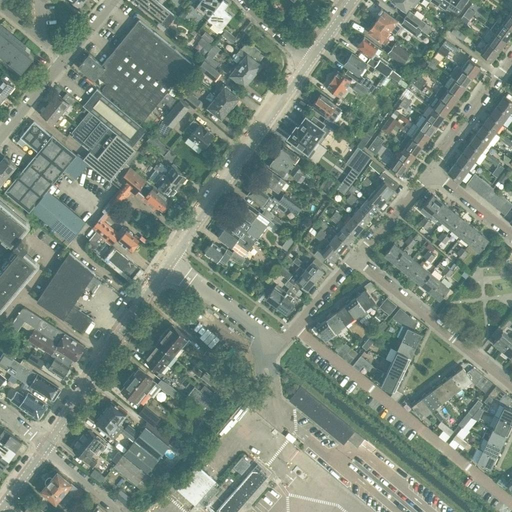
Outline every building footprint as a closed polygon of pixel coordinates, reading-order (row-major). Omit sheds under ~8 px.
[(174,13),(157,0),(134,0),(165,24),(174,13)] [(208,18),(222,0),(221,0),(220,2),(217,0),(200,0),(194,8),(207,18),(208,18)] [(231,15),(223,9),(228,3),(223,0),(222,0),(208,18),(221,29),(231,15)] [(412,0),(391,0),(399,6),(400,9),(405,12),(412,0)] [(445,0),(431,0),(438,5),(455,17),(460,10),(449,2),(445,0)] [(472,16),(475,12),(468,7),(466,11),(472,16)] [(390,31),(398,20),(383,10),(380,14),(379,15),(377,15),(376,17),(376,19),(375,20),(390,31)] [(432,27),(409,10),(404,17),(427,34),(432,27)] [(469,19),(472,16),(466,11),(463,15),(469,19)] [(511,29),(511,14),(509,13),(503,22),(502,22),(511,29)] [(89,54),(78,67),(95,80),(99,75),(107,82),(102,88),(103,88),(110,94),(142,121),(191,62),(153,31),(139,19),(126,34),(120,42),(102,64),(89,54)] [(421,30),(404,19),(401,24),(417,36),(421,30)] [(506,40),(511,32),(511,29),(502,22),(503,22),(498,19),(490,29),(495,32),(506,40)] [(385,37),(390,31),(375,20),(374,22),(373,22),(371,24),(371,25),(370,27),(367,31),(385,44),(388,39),(385,37)] [(34,55),(0,26),(0,51),(22,70),(34,55)] [(172,37),(176,33),(167,26),(164,31),(172,37)] [(462,40),(466,35),(454,27),(451,32),(462,40)] [(232,43),(236,38),(225,29),(222,34),(232,43)] [(499,50),(506,40),(495,32),(488,42),(499,50)] [(373,53),(378,46),(364,36),(363,37),(361,38),(359,40),(360,42),(356,47),(370,57),(367,61),(374,66),(387,76),(388,74),(398,81),(402,76),(379,60),(377,62),(372,58),(375,54),(373,53)] [(457,48),(445,39),(442,44),(453,53),(457,48)] [(261,65),(258,62),(256,61),(260,56),(262,57),(265,54),(248,40),(241,48),(236,53),(243,58),(239,64),(253,75),(255,75),(258,71),(258,69),(261,65)] [(492,60),(499,50),(488,42),(481,52),(492,60)] [(407,57),(409,54),(395,43),(388,53),(405,65),(410,58),(407,57)] [(218,63),(208,54),(204,59),(215,67),(218,63)] [(360,75),(366,67),(372,71),(374,68),(374,67),(374,66),(367,61),(366,64),(352,54),(348,58),(346,58),(344,61),(344,63),(344,64),(349,68),(345,73),(362,85),(366,79),(360,75)] [(441,62),(433,56),(430,60),(438,65),(441,62)] [(472,76),(480,66),(469,58),(462,68),(461,68),(472,76)] [(220,73),(204,60),(198,67),(214,80),(220,73)] [(435,69),(438,65),(430,60),(428,64),(435,69)] [(253,75),(239,64),(235,69),(232,66),(227,72),(244,86),(248,81),(250,81),(253,78),(252,76),(253,75)] [(466,86),(472,76),(461,68),(462,68),(456,64),(449,74),(451,76),(466,86)] [(344,89),(351,80),(338,70),(326,86),(340,97),(345,90),(344,89)] [(0,89),(6,95),(14,85),(3,76),(0,79),(0,89)] [(426,81),(419,76),(417,80),(424,85),(426,81)] [(444,86),(458,96),(466,86),(451,76),(444,86)] [(424,85),(417,80),(414,84),(421,88),(424,85)] [(366,89),(361,85),(356,82),(352,88),(361,95),(366,89)] [(238,97),(230,91),(230,88),(226,84),(216,96),(229,108),(233,103),(235,104),(238,101),(237,99),(238,97)] [(440,97),(451,106),(458,96),(444,86),(442,84),(435,94),(440,97)] [(200,101),(182,86),(176,93),(195,108),(200,101)] [(83,105),(93,114),(101,121),(116,134),(132,147),(146,130),(107,97),(100,91),(97,88),(83,105)] [(206,97),(211,102),(206,108),(210,112),(213,111),(221,118),(222,116),(224,117),(227,114),(226,112),(229,108),(216,96),(210,92),(206,97)] [(71,104),(75,100),(66,93),(62,97),(57,93),(49,102),(61,113),(69,103),(71,104)] [(320,94),(311,106),(326,117),(322,122),(336,131),(340,126),(333,121),(341,109),(320,94)] [(509,113),(511,108),(511,100),(504,95),(497,105),(509,113)] [(412,101),(405,96),(402,99),(409,104),(412,101)] [(444,115),(451,106),(440,97),(433,107),(444,115)] [(164,155),(181,134),(172,127),(189,107),(180,99),(163,119),(146,140),(164,155)] [(409,104),(402,99),(400,103),(406,108),(409,104)] [(53,123),(61,113),(49,102),(40,112),(53,123)] [(502,123),(509,113),(497,105),(490,114),(502,123)] [(437,125),(444,115),(433,107),(426,117),(437,125)] [(82,119),(72,132),(74,134),(72,136),(82,144),(101,121),(93,114),(86,123),(82,119)] [(495,132),(502,123),(490,114),(483,124),(495,132)] [(301,126),(299,129),(315,141),(320,135),(324,138),(329,131),(323,126),(325,124),(313,115),(309,120),(305,117),(300,125),(301,126)] [(395,124),(398,120),(391,115),(388,119),(395,124)] [(430,135),(437,125),(426,117),(419,127),(430,135)] [(208,141),(213,135),(209,132),(210,130),(205,126),(204,127),(199,123),(194,119),(188,125),(194,130),(189,135),(190,136),(189,138),(193,142),(194,140),(203,147),(204,146),(206,147),(210,142),(208,141)] [(381,129),(388,134),(395,124),(388,119),(381,129)] [(38,152),(52,134),(48,131),(47,132),(33,121),(20,137),(38,152)] [(101,121),(82,144),(90,151),(97,157),(116,134),(101,121)] [(488,142),(495,132),(483,124),(476,133),(488,142)] [(293,141),(289,146),(302,156),(304,154),(310,158),(315,151),(310,148),(315,141),(299,129),(296,126),(290,135),(295,139),(293,141)] [(370,126),(356,146),(362,149),(375,130),(370,126)] [(423,145),(430,135),(419,127),(411,136),(423,145)] [(481,151),(485,146),(488,148),(491,144),(488,142),(476,133),(469,142),(481,151)] [(504,142),(507,138),(501,133),(498,138),(504,142)] [(22,171),(4,192),(29,212),(76,155),(52,134),(38,152),(22,171)] [(97,157),(91,164),(111,180),(125,163),(136,150),(132,147),(116,134),(97,157)] [(384,140),(377,135),(374,139),(381,143),(384,140)] [(423,145),(411,136),(404,146),(416,155),(423,145)] [(381,143),(374,139),(372,143),(378,147),(381,143)] [(474,160),(481,151),(469,142),(462,152),(474,160)] [(299,157),(283,145),(276,155),(300,172),(303,168),(297,163),(295,166),(291,164),(292,162),(294,163),(299,157)] [(409,164),(416,155),(404,146),(397,156),(409,164)] [(467,170),(474,160),(462,152),(455,161),(467,170)] [(491,161),(493,157),(487,153),(485,157),(491,161)] [(77,155),(65,170),(76,180),(89,164),(78,154),(77,155)] [(304,176),(300,172),(276,155),(268,166),(282,176),(288,167),(292,170),(290,172),(296,177),(295,178),(300,182),(304,176)] [(16,166),(4,156),(0,160),(0,170),(7,176),(16,166)] [(401,174),(409,164),(397,156),(390,166),(401,174)] [(497,165),(500,161),(493,157),(491,161),(497,165)] [(372,160),(369,165),(380,174),(375,180),(380,183),(376,188),(387,198),(395,189),(394,188),(398,184),(383,172),(385,169),(372,160)] [(186,176),(172,165),(168,169),(159,161),(155,166),(178,185),(181,181),(183,182),(187,178),(185,177),(186,176)] [(460,180),(467,170),(455,161),(448,172),(460,180)] [(120,188),(109,202),(114,207),(115,206),(116,207),(117,205),(126,194),(121,189),(124,185),(132,192),(134,194),(137,190),(145,197),(144,199),(148,202),(146,204),(153,210),(156,206),(163,211),(166,207),(168,208),(170,208),(171,207),(171,205),(171,204),(170,202),(171,201),(164,195),(158,190),(154,186),(146,180),(130,167),(125,163),(111,180),(115,184),(120,188)] [(175,189),(178,185),(155,166),(153,168),(156,170),(150,177),(171,194),(173,195),(177,190),(175,189)] [(278,192),(286,181),(279,176),(279,177),(267,168),(267,167),(259,178),(260,179),(260,178),(271,187),(278,192)] [(503,182),(507,177),(503,173),(498,179),(503,182)] [(472,187),(479,177),(475,174),(467,183),(472,187)] [(476,191),(484,181),(479,177),(472,187),(476,191)] [(364,178),(361,181),(367,186),(370,183),(364,178)] [(481,195),(489,185),(484,181),(476,191),(481,195)] [(47,190),(31,210),(70,242),(86,223),(78,216),(51,194),(56,187),(53,184),(47,190)] [(287,207),(279,201),(274,197),(273,198),(254,185),(247,195),(262,205),(261,207),(265,210),(262,214),(265,216),(270,220),(271,219),(275,221),(279,225),(282,221),(275,215),(275,214),(272,212),(277,207),(284,212),(287,207)] [(486,199),(494,189),(489,185),(481,195),(486,199)] [(376,188),(368,197),(379,207),(387,198),(376,188)] [(490,203),(498,193),(494,189),(486,199),(490,203)] [(351,193),(348,196),(354,201),(357,198),(351,193)] [(495,206),(503,197),(498,193),(490,203),(495,206)] [(301,206),(285,194),(279,201),(287,207),(296,213),(301,206)] [(432,213),(442,202),(433,194),(423,206),(432,213)] [(348,197),(346,199),(352,204),(354,201),(348,196),(348,197)] [(368,197),(360,206),(371,216),(379,207),(368,197)] [(500,210),(508,201),(503,197),(495,206),(500,210)] [(262,214),(245,201),(242,201),(239,205),(240,208),(236,213),(248,222),(242,231),(255,241),(256,238),(257,239),(267,225),(275,221),(271,219),(270,220),(265,216),(262,214)] [(505,214),(511,206),(511,205),(511,204),(508,201),(500,210),(505,214)] [(109,202),(102,210),(105,212),(107,214),(109,212),(110,213),(114,207),(109,202)] [(445,216),(451,209),(442,202),(432,213),(442,221),(445,216)] [(27,226),(16,216),(0,203),(0,234),(11,244),(20,233),(27,226)] [(352,215),(363,225),(371,216),(360,206),(352,215)] [(451,228),(461,217),(451,209),(445,216),(442,221),(451,228)] [(336,211),(333,214),(338,219),(341,216),(336,211)] [(333,214),(330,217),(336,222),(338,219),(333,214)] [(352,215),(344,224),(356,234),(363,225),(352,215)] [(423,226),(428,220),(424,217),(419,223),(423,226)] [(460,236),(470,224),(461,217),(451,228),(460,236)] [(112,232),(98,220),(92,228),(105,239),(112,232)] [(426,228),(431,222),(428,220),(423,226),(426,228)] [(344,224),(336,233),(348,243),(356,234),(344,224)] [(470,244),(479,232),(470,224),(460,236),(470,244)] [(242,231),(239,235),(225,226),(217,237),(231,247),(243,256),(246,256),(248,253),(248,251),(255,241),(242,231)] [(320,229),(317,232),(323,237),(325,234),(320,229)] [(138,243),(140,241),(132,235),(132,233),(130,231),(128,231),(126,230),(121,236),(119,235),(116,239),(131,251),(135,247),(137,246),(138,245),(138,243)] [(92,245),(100,236),(96,232),(88,241),(92,245)] [(317,232),(314,235),(320,240),(323,237),(317,232)] [(441,241),(446,235),(443,232),(438,238),(441,241)] [(479,251),(488,239),(479,232),(470,244),(479,251)] [(336,233),(328,242),(340,252),(348,243),(336,233)] [(11,257),(0,269),(0,307),(36,264),(23,253),(24,251),(28,246),(23,242),(26,238),(22,235),(14,245),(13,246),(17,249),(11,257)] [(408,244),(412,238),(409,235),(404,241),(408,244)] [(444,243),(449,237),(446,235),(441,241),(444,243)] [(411,246),(416,241),(412,238),(408,244),(411,246)] [(249,261),(233,250),(231,252),(226,248),(225,249),(221,246),(219,247),(212,242),(204,253),(217,261),(218,259),(224,263),(230,255),(241,263),(242,261),(247,265),(249,261)] [(318,249),(314,254),(322,261),(326,256),(332,261),(340,252),(328,242),(322,250),(320,249),(318,249)] [(393,261),(403,250),(393,242),(384,254),(393,261)] [(140,268),(113,245),(110,250),(113,252),(108,258),(118,266),(119,268),(121,270),(123,270),(131,277),(140,268)] [(459,255),(464,249),(461,247),(456,253),(459,255)] [(463,258),(468,252),(464,249),(459,255),(463,258)] [(402,269),(412,257),(403,250),(393,261),(402,269)] [(426,259),(431,253),(428,250),(423,256),(426,259)] [(92,318),(72,305),(94,273),(69,252),(37,300),(83,332),(92,318)] [(430,261),(434,256),(431,253),(426,259),(430,261)] [(296,257),(293,261),(298,265),(301,261),(296,257)] [(412,277),(421,265),(412,257),(402,269),(412,277)] [(312,261),(304,270),(315,280),(323,270),(312,261)] [(281,265),(277,270),(288,280),(293,284),(296,280),(307,289),(315,280),(304,270),(299,266),(292,275),(281,265)] [(421,284),(431,273),(421,265),(412,277),(421,284)] [(430,292),(440,280),(431,273),(421,284),(430,292)] [(288,280),(284,284),(289,288),(289,289),(293,284),(288,280)] [(440,300),(449,288),(440,280),(430,292),(440,300)] [(273,288),(266,298),(276,305),(286,292),(282,289),(276,284),(273,288)] [(286,292),(276,305),(286,312),(294,302),(290,300),(295,294),(295,293),(298,289),(293,284),(289,289),(289,288),(286,292)] [(375,301),(366,289),(360,294),(358,292),(355,295),(356,296),(356,297),(365,309),(375,301)] [(356,297),(350,301),(348,299),(345,302),(346,304),(355,316),(358,320),(368,313),(365,309),(356,297)] [(384,310),(391,301),(386,297),(379,306),(384,310)] [(389,314),(396,305),(391,301),(384,310),(389,314)] [(355,316),(346,304),(340,308),(338,307),(335,310),(336,311),(336,312),(345,324),(355,316)] [(75,361),(85,346),(25,307),(22,308),(17,316),(35,327),(32,331),(31,331),(30,332),(31,333),(28,338),(51,354),(55,357),(60,350),(75,360),(75,361)] [(397,321),(404,312),(399,308),(392,317),(397,321)] [(345,324),(336,312),(330,316),(328,315),(325,317),(326,319),(335,331),(345,324)] [(402,325),(409,316),(404,312),(397,321),(401,325),(402,325)] [(334,332),(335,331),(326,319),(320,324),(318,322),(315,325),(316,326),(316,327),(325,339),(330,335),(333,339),(337,336),(334,332)] [(381,331),(386,325),(382,321),(377,328),(381,331)] [(187,337),(173,325),(170,328),(168,326),(163,332),(180,346),(187,337)] [(415,346),(418,340),(421,334),(402,325),(401,325),(396,336),(401,339),(415,346)] [(376,337),(381,331),(377,328),(372,334),(376,337)] [(502,350),(511,338),(502,331),(493,342),(502,350)] [(180,346),(163,332),(159,338),(161,339),(158,342),(173,354),(180,346)] [(371,344),(376,337),(372,334),(367,340),(371,344)] [(511,357),(511,356),(511,338),(502,350),(511,357)] [(410,356),(415,346),(401,339),(396,350),(410,356)] [(366,350),(371,344),(367,340),(361,346),(366,350)] [(177,358),(173,354),(158,342),(156,345),(154,344),(149,349),(166,363),(170,366),(177,358)] [(343,358),(348,352),(351,348),(345,343),(336,353),(343,358)] [(357,353),(351,348),(348,352),(354,357),(357,353)] [(166,363),(149,349),(145,355),(147,356),(144,360),(159,372),(166,363)] [(405,368),(410,356),(396,350),(391,361),(405,368)] [(58,387),(31,369),(3,351),(0,356),(0,366),(11,373),(17,377),(28,384),(51,399),(58,387)] [(214,357),(206,351),(202,355),(210,362),(214,357)] [(349,363),(354,357),(348,352),(343,358),(349,363)] [(39,368),(43,361),(31,353),(27,360),(39,368)] [(363,365),(367,360),(360,355),(352,366),(358,371),(363,365)] [(69,367),(68,366),(55,358),(51,364),(48,362),(45,366),(63,378),(66,372),(67,372),(69,369),(69,368),(69,367)] [(373,365),(367,360),(363,365),(369,370),(373,365)] [(400,379),(405,368),(391,361),(386,373),(400,379)] [(202,372),(194,365),(191,369),(198,376),(202,372)] [(475,384),(482,375),(473,367),(466,372),(462,367),(456,372),(454,370),(451,373),(452,374),(452,375),(461,387),(471,379),(475,384)] [(161,379),(158,383),(138,368),(135,372),(133,371),(128,377),(145,391),(151,395),(159,386),(168,393),(169,392),(173,396),(177,391),(168,383),(161,379)] [(198,376),(191,369),(188,373),(196,379),(198,376)] [(215,379),(206,371),(201,376),(211,384),(215,379)] [(14,382),(17,377),(11,373),(8,378),(14,382)] [(394,391),(400,379),(386,373),(380,384),(394,391)] [(461,387),(452,375),(446,379),(444,377),(441,380),(442,382),(451,394),(461,387)] [(480,388),(487,379),(482,375),(475,384),(480,388)] [(137,402),(145,391),(128,377),(123,383),(124,385),(121,389),(137,402)] [(485,392),(492,383),(487,379),(480,388),(485,392)] [(451,394),(442,382),(436,387),(434,385),(431,388),(432,389),(432,390),(441,402),(451,394)] [(493,399),(501,389),(495,385),(488,395),(493,399)] [(214,402),(207,396),(194,386),(185,397),(205,413),(214,402)] [(365,438),(300,386),(289,400),(343,443),(346,439),(357,448),(365,438)] [(498,403),(506,393),(501,389),(493,399),(498,403)] [(441,402),(432,390),(426,394),(424,392),(421,395),(422,397),(431,409),(441,402)] [(38,418),(47,404),(28,392),(25,397),(16,391),(10,399),(38,418)] [(511,423),(511,422),(511,409),(511,407),(511,398),(506,393),(498,403),(503,405),(498,416),(511,423)] [(431,409),(422,397),(416,402),(414,400),(411,403),(412,404),(412,405),(421,417),(431,409)] [(477,409),(482,403),(478,399),(473,405),(477,409)] [(117,423),(127,412),(118,405),(117,406),(111,401),(107,405),(106,404),(101,410),(117,423)] [(160,418),(144,405),(138,413),(153,426),(160,418)] [(477,409),(473,405),(468,412),(472,415),(477,409)] [(108,435),(117,423),(101,410),(96,416),(98,417),(95,421),(101,426),(99,427),(108,435)] [(467,421),(472,415),(468,412),(463,418),(467,421)] [(507,434),(511,423),(498,416),(493,428),(507,434)] [(462,428),(467,421),(463,418),(458,424),(462,428)] [(447,425),(441,420),(437,425),(443,430),(447,425)] [(147,421),(143,426),(145,427),(149,430),(156,437),(161,441),(167,445),(171,440),(153,426),(147,421)] [(453,430),(447,425),(443,430),(449,435),(453,430)] [(149,430),(145,427),(139,434),(149,442),(152,442),(156,437),(149,430)] [(501,446),(507,434),(493,428),(490,434),(484,431),(482,436),(487,439),(501,446)] [(21,442),(4,429),(0,434),(0,433),(0,439),(15,450),(21,442)] [(105,442),(95,434),(95,435),(88,429),(84,433),(83,432),(79,437),(81,438),(80,439),(92,448),(96,443),(101,446),(105,442)] [(462,438),(456,433),(452,438),(459,443),(462,438)] [(146,472),(168,446),(167,445),(161,441),(156,437),(152,442),(149,442),(139,434),(123,453),(146,472)] [(469,443),(462,438),(459,443),(465,448),(469,443)] [(15,450),(0,439),(0,453),(8,460),(15,450)] [(95,450),(92,448),(80,439),(79,440),(78,439),(74,443),(76,444),(72,448),(79,454),(79,455),(93,466),(97,462),(90,456),(95,450)] [(496,457),(501,446),(487,439),(482,450),(496,457)] [(490,468),(496,457),(482,450),(477,462),(490,468)] [(8,460),(0,453),(0,467),(2,468),(8,460)] [(145,474),(122,455),(113,466),(136,485),(145,474)] [(220,511),(234,511),(262,480),(266,476),(259,469),(261,467),(257,464),(217,509),(220,511)] [(104,477),(94,469),(89,475),(99,483),(104,477)] [(83,492),(76,487),(57,471),(52,477),(50,475),(47,476),(45,479),(44,482),(46,484),(42,490),(56,501),(58,498),(65,503),(72,495),(77,500),(83,492)] [(204,506),(218,489),(212,483),(197,500),(204,506)] [(120,491),(115,497),(127,506),(132,500),(120,491)] [(45,511),(32,502),(30,501),(29,502),(28,501),(25,506),(26,507),(22,511),(23,511),(45,511)]
